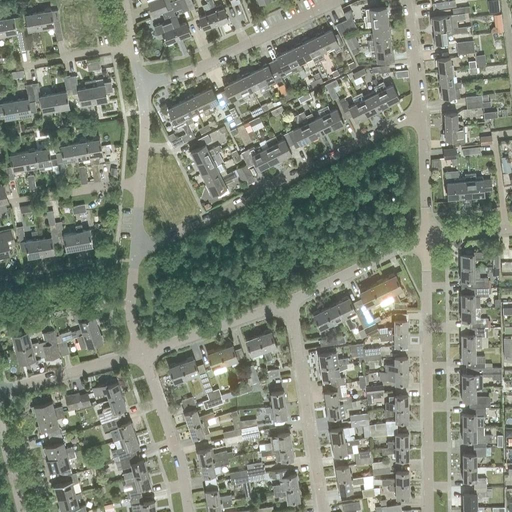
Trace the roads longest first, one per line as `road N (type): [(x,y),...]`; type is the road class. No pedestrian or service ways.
road 1 (residential): [(135,246),(151,246),(421,117)]
road 2 (residential): [(428,511),(425,236)]
road 3 (residential): [(144,90),(340,0)]
road 4 (residential): [(321,511),(289,301)]
road 5 (residential): [(187,511),(178,456),(141,353)]
road 6 (residential): [(141,353),(289,301)]
road 7 (residential): [(289,301),(425,236)]
road 8 (residential): [(0,392),(141,353)]
road 9 (residential): [(0,68),(132,45)]
road 10 (residential): [(21,201),(140,180)]
